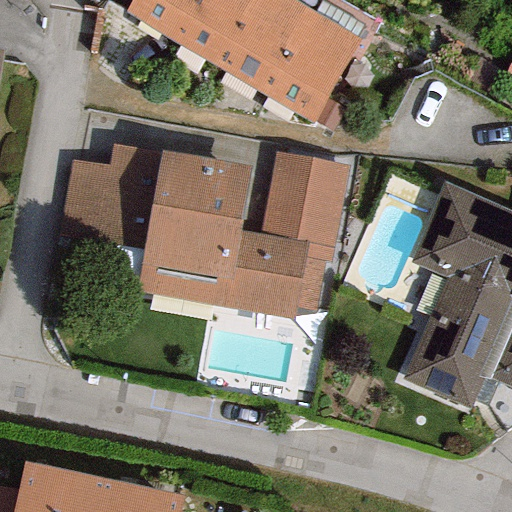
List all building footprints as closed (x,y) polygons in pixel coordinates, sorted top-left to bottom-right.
[(361,39),(294,0),(130,0),(124,11),(313,122),(361,39)] [(141,250),(135,292),(290,321),(294,306),(316,310),(324,262),(330,264),(348,167),(275,153),(259,234),(238,231),(249,167),(160,153),(112,146),(107,167),(71,161),(55,238),(141,250)] [(481,376),(511,388),(511,212),(442,183),(408,263),(446,279),(404,378),(469,406),(481,376)] [(0,511),(94,511),(101,481),(22,464),(16,493),(0,489),(0,511)] [(180,511),(183,497),(101,481),(94,511),(180,511)]
